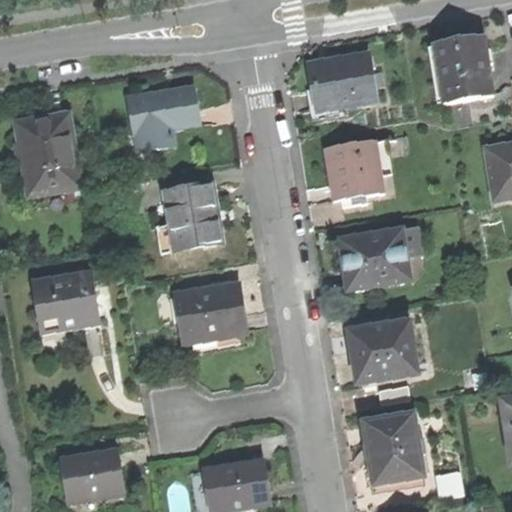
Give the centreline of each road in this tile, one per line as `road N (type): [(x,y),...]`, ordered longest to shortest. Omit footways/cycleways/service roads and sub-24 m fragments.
road 1 (residential): [(247,17),(313,398)]
road 2 (residential): [(0,58),(247,17)]
road 3 (residential): [(180,416),(313,398)]
